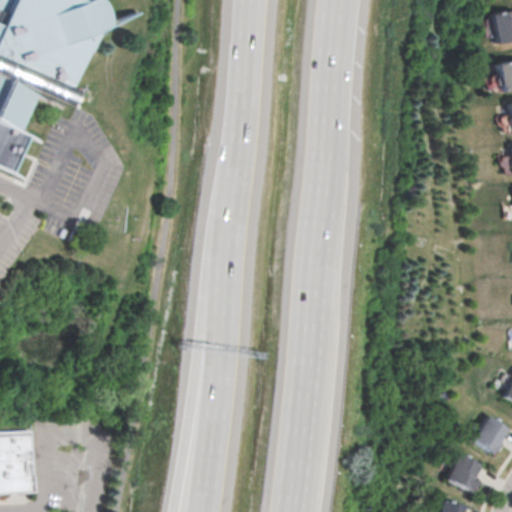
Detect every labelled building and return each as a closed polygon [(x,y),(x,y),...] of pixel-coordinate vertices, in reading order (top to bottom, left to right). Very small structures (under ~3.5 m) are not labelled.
[(77,0),(80,1),(82,0),(98,0),(101,3),(105,13),(106,24),(91,30),(58,106),(35,96),(20,131),(29,135),(13,172),(0,166),(0,0),(77,0)] [(492,41),(511,37),(511,7),(487,12),(492,41)] [(498,89),(511,86),(511,57),(493,60),(498,89)] [(511,371),(500,393),(511,399),(511,371)] [(468,437),(487,451),(492,444),(496,447),(500,442),(497,439),(504,428),(485,414),(468,437)] [(0,432),(30,432),(32,504),(0,505),(0,432)] [(440,477),(470,492),(477,478),(473,476),(479,463),(453,450),(440,477)] [(436,511),(460,511),(463,504),(440,498),(436,511)]
